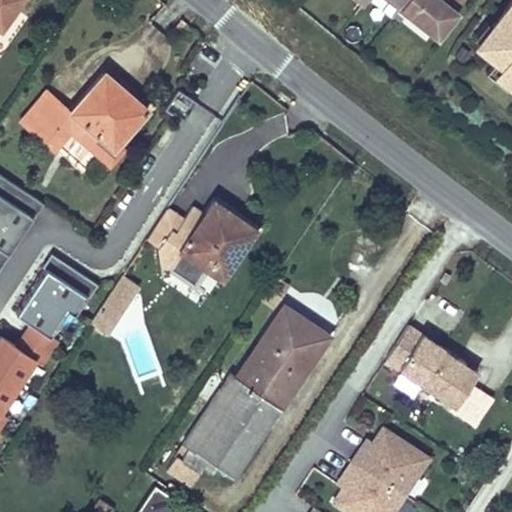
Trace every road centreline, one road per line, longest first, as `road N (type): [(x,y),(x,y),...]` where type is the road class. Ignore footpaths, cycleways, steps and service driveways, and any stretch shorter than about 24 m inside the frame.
road 1 (secondary): [(207,0),(511,242)]
road 2 (unknown): [(467,208),(297,511)]
